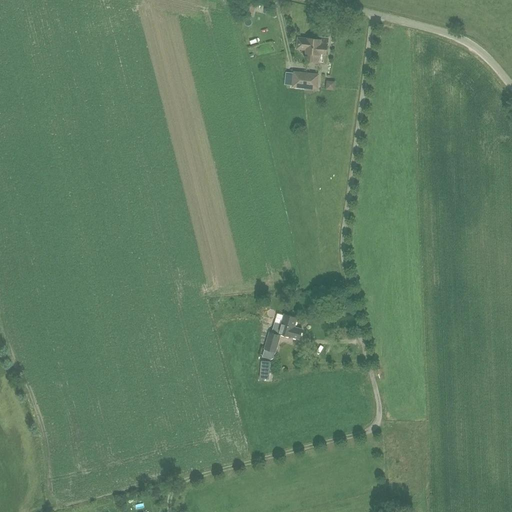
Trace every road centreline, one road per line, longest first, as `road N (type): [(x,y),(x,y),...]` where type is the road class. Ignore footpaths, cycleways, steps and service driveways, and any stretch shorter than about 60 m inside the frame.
road 1 (unknown): [(375,14),(343,253),(366,355)]
road 2 (unknown): [(366,355),(377,426),(180,486),(171,511)]
road 3 (unclassified): [(511,85),(456,36),(317,0)]
